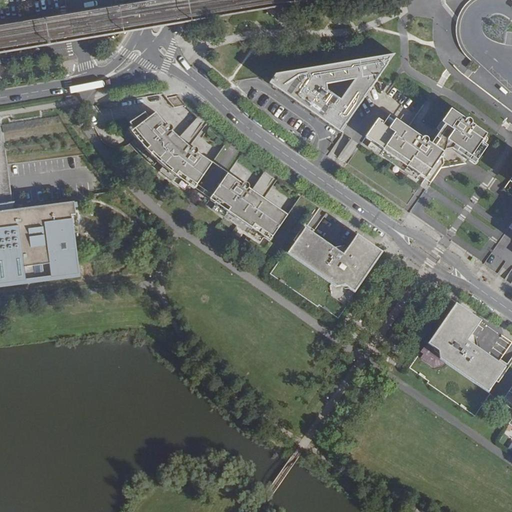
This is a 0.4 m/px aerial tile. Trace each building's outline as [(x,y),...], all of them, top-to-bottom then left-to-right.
[(392,58),(272,80),(268,86),(340,135),(392,58)] [(185,105),(179,96),(168,98),(175,107),(185,105)] [(408,164),(432,181),(441,168),(465,164),(466,164),(470,159),(474,162),(487,142),(488,140),(488,139),(487,137),(487,135),(486,133),(471,123),(472,122),(472,120),(472,118),(471,117),(468,115),(466,115),(464,115),(463,116),(461,117),(450,108),(441,121),(443,123),(430,143),(427,141),(428,138),(427,136),(425,135),(423,134),(421,134),(419,134),(418,135),(388,115),(383,123),(377,119),(365,135),(383,148),(382,150),(407,167),(408,164)] [(131,125),(134,129),(149,116),(144,110),(131,120),(134,123),(131,125)] [(149,116),(134,129),(152,150),(154,148),(175,168),(174,169),(195,184),(212,160),(199,151),(198,148),(197,146),(194,145),(192,145),(190,145),(173,130),(174,127),(174,126),(173,123),(170,121),(168,121),(166,122),(155,111),(149,116)] [(275,234),(289,214),(250,186),(250,184),(250,183),(249,181),(247,180),(245,180),(243,180),(241,180),(229,172),(213,196),(253,225),(256,221),(275,234)] [(511,177),(503,190),(510,195),(511,195),(511,223),(509,227),(511,229),(511,177)] [(0,211),(13,210),(14,204),(15,202),(1,203),(0,203),(0,211)] [(0,215),(70,207),(71,216),(76,215),(74,202),(13,210),(0,211),(0,215)] [(0,284),(79,275),(71,216),(70,207),(0,215),(0,284)] [(360,291),(385,255),(387,252),(358,232),(345,251),(307,226),(291,249),(342,284),(350,283),(360,291)] [(493,392),(509,367),(470,341),(485,320),(458,301),(431,341),(439,347),(441,356),(493,392)]
